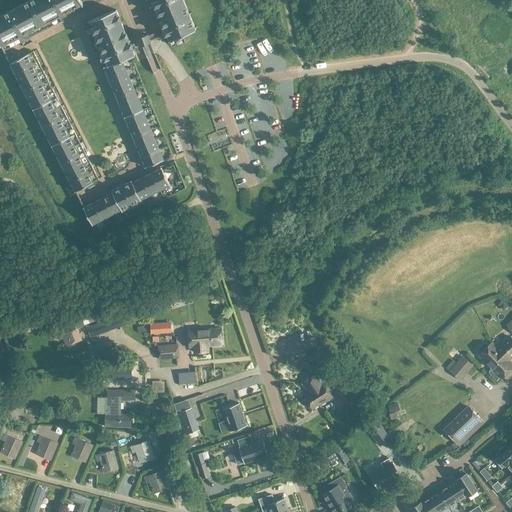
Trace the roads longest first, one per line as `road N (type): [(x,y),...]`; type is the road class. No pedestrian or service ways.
road 1 (unclassified): [(311,511),(174,110)]
road 2 (unclassified): [(511,127),(475,77),(436,57),(259,79),(174,110)]
road 3 (track): [(204,198),(8,289)]
road 4 (residential): [(177,511),(0,466)]
